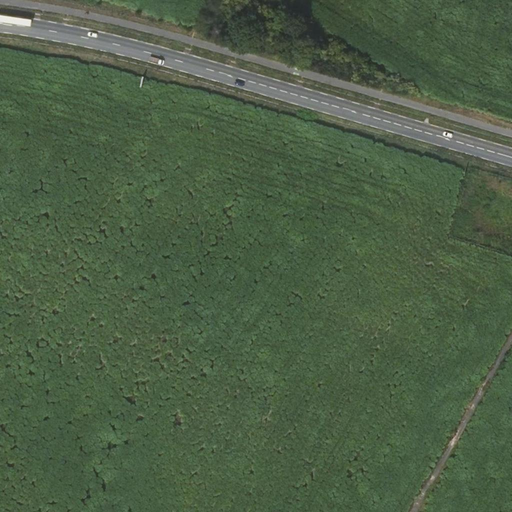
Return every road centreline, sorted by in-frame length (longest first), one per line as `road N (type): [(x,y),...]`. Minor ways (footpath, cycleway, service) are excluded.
road 1 (primary): [(511,158),(188,63),(0,22)]
road 2 (track): [(511,339),(411,511)]
